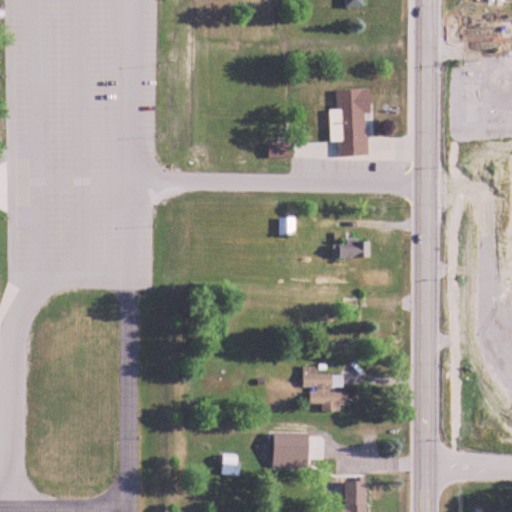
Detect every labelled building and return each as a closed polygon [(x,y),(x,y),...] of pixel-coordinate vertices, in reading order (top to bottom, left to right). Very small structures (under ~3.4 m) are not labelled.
[(345,0),(345,9),(363,9),(363,0),(345,0)] [(487,105),(493,105),(493,114),(511,114),(511,82),(488,82),(487,105)] [(330,110),(330,143),(339,143),(339,157),(370,156),(369,89),(337,89),(337,110),(330,110)] [(290,158),(290,145),(268,145),(268,158),(290,158)] [(295,219),(279,219),(279,236),(295,236),(295,219)] [(335,242),(334,259),(370,259),(371,242),(335,242)] [(316,316),(316,332),(358,332),(358,316),(316,316)] [(344,375),(317,375),(317,366),(303,366),(303,389),(310,389),(310,405),(322,405),(322,412),(341,412),(341,406),(349,406),(349,391),(343,391),(344,375)] [(237,474),(237,456),(223,456),(223,474),(237,474)] [(346,481),(345,511),(366,511),(366,481),(346,481)]
